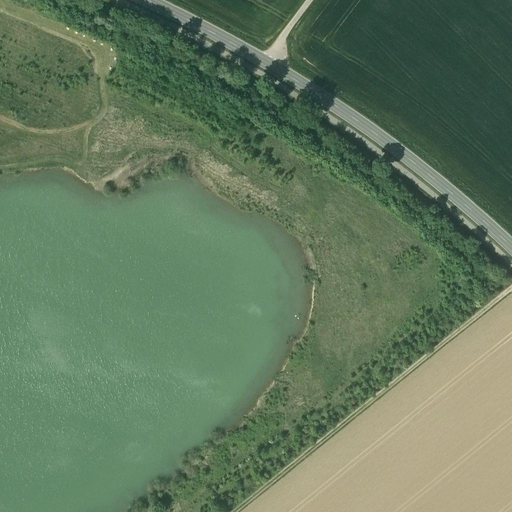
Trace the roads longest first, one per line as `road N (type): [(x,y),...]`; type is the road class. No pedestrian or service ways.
road 1 (secondary): [(511,247),(356,120),(146,0)]
road 2 (track): [(511,287),(248,511)]
